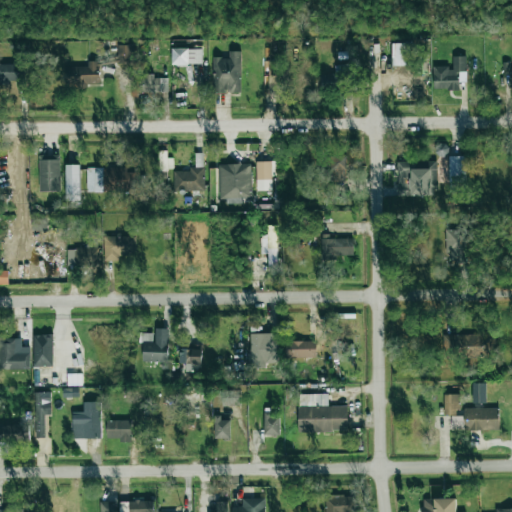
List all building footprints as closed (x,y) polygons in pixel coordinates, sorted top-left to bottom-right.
[(391,44),(392,66),(411,65),(411,43),(391,44)] [(117,63),(132,63),(133,45),(118,45),(117,63)] [(201,65),(202,49),(172,48),(171,64),(201,65)] [(212,58),(213,93),(241,93),(240,52),(228,52),(228,58),(212,58)] [(459,90),(459,72),(466,72),(465,56),(452,56),(452,66),(432,67),(433,90),(459,90)] [(87,66),(72,67),(72,85),(99,84),(98,61),(87,61),(87,66)] [(0,64),(0,82),(23,82),(23,64),(0,64)] [(167,93),(167,78),(153,78),(153,75),(138,75),(138,93),(167,93)] [(40,155),(40,190),(60,190),(59,155),(40,155)] [(328,183),(346,182),(345,155),(326,156),(328,183)] [(449,156),(450,189),(466,189),(466,156),(449,156)] [(272,190),(271,161),(256,162),(256,190),(272,190)] [(437,187),(436,161),(397,162),(398,196),(432,195),(432,187),(437,187)] [(67,164),(67,199),(81,199),(80,164),(67,164)] [(219,165),(220,203),(242,202),(242,198),(251,198),(250,164),(219,165)] [(88,167),(88,192),(132,191),(132,187),(135,187),(135,172),(127,172),(126,167),(88,167)] [(173,169),(173,191),(204,191),(204,169),(173,169)] [(267,225),(268,270),(277,270),(277,225),(267,225)] [(465,228),(446,228),(446,264),(466,264),(465,228)] [(321,238),(322,260),(337,259),(337,255),(354,254),(353,238),(329,238),(329,233),(323,234),(323,238),(321,238)] [(103,260),(134,260),(134,236),(104,236),(103,260)] [(74,248),(75,267),(89,266),(88,248),(74,248)] [(0,284),(7,285),(8,270),(0,270),(0,284)] [(144,342),(143,360),(167,361),(168,329),(156,328),(156,342),(144,342)] [(252,334),(252,368),(265,367),(265,333),(252,334)] [(489,334),(443,335),(444,363),(448,363),(448,358),(490,356),(489,334)] [(53,366),(52,335),(33,335),(33,367),(53,366)] [(0,338),(0,368),(29,369),(30,347),(21,347),(22,339),(0,338)] [(286,358),(316,358),(316,341),(285,342),(286,358)] [(202,346),(190,346),(190,349),(179,349),(179,363),(201,364),(202,346)] [(486,383),(473,383),(472,404),(485,404),(486,383)] [(221,405),(240,406),(240,390),(222,389),(221,405)] [(51,415),(50,392),(34,393),(36,439),(45,438),(45,415),(51,415)] [(328,394),(298,394),(299,432),(348,431),(347,406),(328,406),(328,394)] [(444,415),(458,415),(458,394),(443,394),(444,415)] [(73,411),(73,438),(100,438),(100,402),(84,402),(84,411),(73,411)] [(498,408),(463,408),(464,430),(498,430),(498,408)] [(279,435),(279,415),(264,414),(263,435),(279,435)] [(230,419),(215,418),(214,438),(230,439),(230,419)] [(106,421),(107,441),(131,440),(130,420),(106,421)] [(2,424),(2,440),(28,441),(28,425),(2,424)] [(353,511),(354,496),(326,496),(325,511),(353,511)] [(264,511),(264,499),(242,499),(242,507),(231,507),(230,511),(264,511)] [(456,511),(456,499),(422,499),(422,511),(456,511)] [(128,501),(128,511),(154,511),(154,500),(128,501)] [(114,511),(114,501),(100,502),(99,511),(114,511)] [(226,511),(226,504),(217,503),(216,511),(226,511)]
